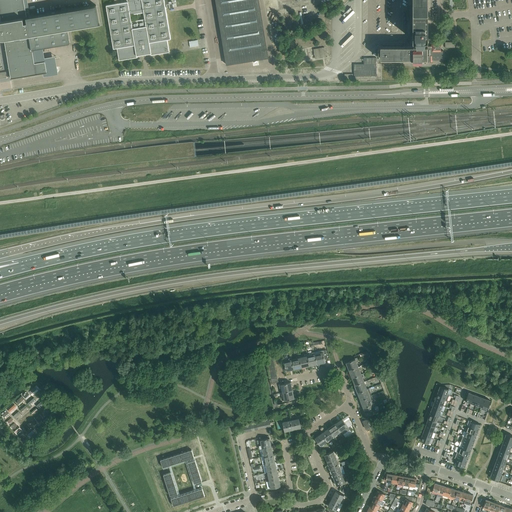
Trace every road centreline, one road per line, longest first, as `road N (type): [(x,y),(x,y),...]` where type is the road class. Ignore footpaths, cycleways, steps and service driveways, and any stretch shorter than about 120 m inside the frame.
road 1 (motorway): [(511,172),(136,226),(0,256)]
road 2 (motorway): [(0,323),(204,277),(511,247)]
road 3 (motorway): [(0,292),(204,248),(511,217)]
road 4 (track): [(0,203),(511,134)]
road 5 (motorway): [(511,198),(177,236),(20,267)]
road 6 (tertiary): [(8,139),(96,108),(159,98),(373,95)]
road 7 (tertiary): [(511,86),(373,95)]
road 8 (tertiary): [(373,95),(511,94)]
